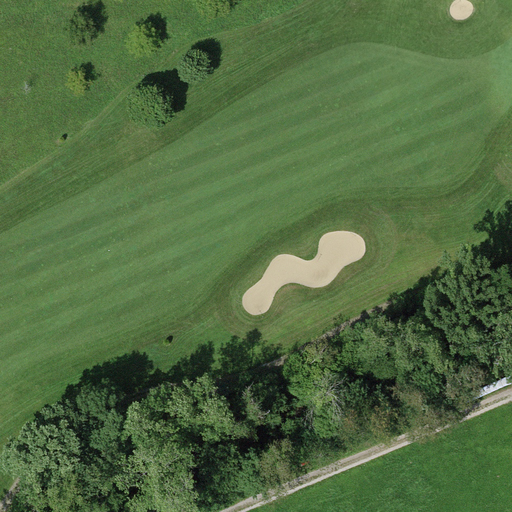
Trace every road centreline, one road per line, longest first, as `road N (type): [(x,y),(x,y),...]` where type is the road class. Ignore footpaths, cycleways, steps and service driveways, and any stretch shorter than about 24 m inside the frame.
road 1 (track): [(3,511),(59,436),(129,402),(255,365),(411,296),(511,271)]
road 2 (track): [(511,397),(236,511)]
